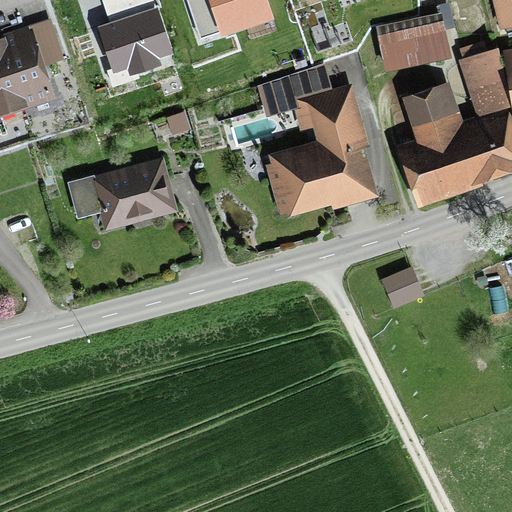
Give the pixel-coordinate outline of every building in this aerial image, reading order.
[(89,3),(88,0),(57,0),(61,12),(89,3)] [(177,55),(160,3),(156,4),(154,0),(101,0),(107,17),(93,21),(107,62),(100,64),(109,92),(146,80),(143,70),(167,62),(166,59),(177,55)] [(451,0),(455,11),(477,4),(475,0),(451,0)] [(511,0),(492,0),(495,11),(511,6),(511,0)] [(499,27),(511,24),(511,6),(495,11),(499,27)] [(386,70),(452,56),(442,10),(376,25),(386,70)] [(64,57),(51,18),(0,34),(0,38),(23,108),(56,97),(45,63),(64,57)] [(0,124),(25,116),(23,108),(0,38),(0,124)] [(486,48),(484,40),(459,47),(463,57),(458,58),(476,114),(511,102),(509,86),(498,44),(486,48)] [(511,46),(502,48),(509,86),(511,102),(511,104),(511,46)] [(296,98),(333,88),(325,62),(257,85),(266,115),(294,107),(298,106),(296,98)] [(402,94),(416,136),(397,143),(401,153),(400,154),(417,205),(483,183),(481,179),(511,168),(511,119),(507,105),(477,115),(476,114),(462,119),(449,79),(402,94)] [(288,209),(290,213),(331,202),(332,207),(379,194),(365,146),(370,145),(352,82),(333,88),(296,98),(298,106),(294,107),(300,129),(313,125),(317,138),(268,152),(271,161),(266,163),(267,168),(263,169),(270,194),(274,193),(280,212),(288,209)] [(170,133),(190,127),(185,111),(165,117),(170,133)] [(164,155),(94,175),(94,173),(68,180),(78,216),(99,211),(104,230),(179,209),(164,155)] [(381,277),(394,308),(425,295),(412,264),(381,277)] [(489,284),(486,275),(476,277),(479,287),(489,284)] [(500,285),(487,287),(493,314),(505,312),(500,285)]
